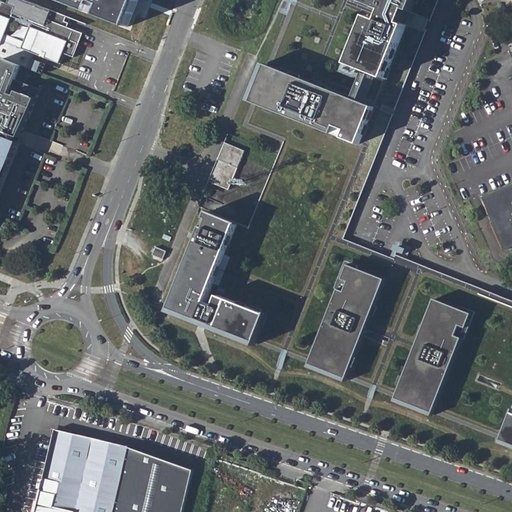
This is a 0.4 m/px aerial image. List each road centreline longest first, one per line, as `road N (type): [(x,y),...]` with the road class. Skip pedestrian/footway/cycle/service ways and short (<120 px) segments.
road 1 (tertiary): [(73,379),(450,511)]
road 2 (residential): [(244,402),(148,355),(109,294),(107,250),(154,90)]
road 3 (tertiary): [(511,492),(244,402)]
road 4 (tertiary): [(244,402),(130,364),(93,342)]
road 5 (residential): [(87,326),(85,289),(112,196)]
road 6 (residential): [(112,196),(50,310)]
